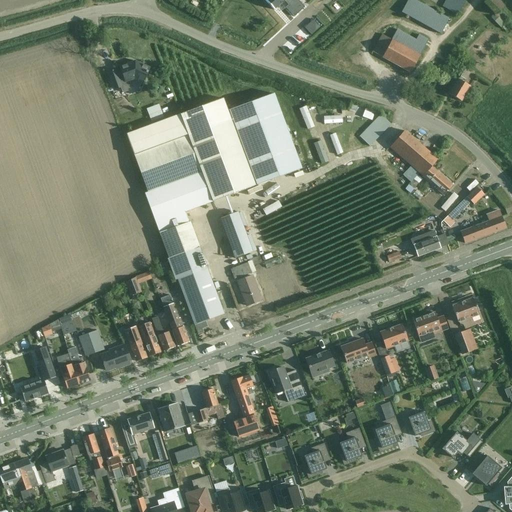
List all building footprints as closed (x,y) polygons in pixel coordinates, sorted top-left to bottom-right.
[(265,0),(268,3),(268,2),(275,10),(285,0),(289,5),(285,8),(294,17),(305,7),(298,0),(265,0)] [(449,15),(417,0),(406,0),(401,11),(442,30),(449,15)] [(494,21),(502,29),(503,28),(507,32),(511,27),(500,16),(494,21)] [(313,20),(304,28),(311,35),(320,27),(313,20)] [(382,34),(372,52),(410,73),(420,55),(429,40),(419,34),(416,40),(398,30),(392,40),(382,34)] [(130,85),(128,80),(134,78),(143,82),(149,68),(138,63),(138,65),(132,63),(120,67),(122,72),(117,73),(115,70),(109,72),(115,89),(121,87),(123,92),(128,91),(130,85)] [(459,79),(450,94),(461,101),(470,86),(464,82),(470,72),(465,69),(459,79)] [(274,94),(229,111),(228,111),(231,119),(255,186),(302,169),(274,94)] [(231,119),(228,111),(223,99),(126,134),(148,192),(145,193),(169,258),(167,259),(175,280),(177,279),(194,325),(224,314),(190,222),(187,223),(183,213),(255,186),(231,119)] [(304,102),(297,104),(303,124),(309,122),(304,102)] [(146,109),(152,122),(164,117),(158,104),(146,109)] [(340,109),(334,111),(338,127),(344,125),(340,109)] [(370,146),(391,124),(381,115),(359,136),(370,146)] [(431,167),(437,160),(404,131),(390,147),(423,176),(422,176),(422,177),(431,167)] [(327,136),(334,155),(341,153),(334,133),(327,136)] [(315,147),(319,162),(325,160),(321,146),(315,147)] [(453,185),(431,167),(422,177),(430,184),(432,182),(437,187),(436,189),(444,195),(453,185)] [(410,193),(422,179),(409,168),(401,177),(409,184),(407,186),(408,186),(406,189),(410,193)] [(474,205),(484,194),(477,187),(466,197),(471,202),(474,205)] [(471,202),(466,197),(443,221),(450,227),(455,223),(452,220),(471,202)] [(276,200),(260,208),(263,214),(279,206),(276,200)] [(486,216),(489,221),(480,224),(485,235),(485,236),(505,228),(501,217),(499,211),(486,216)] [(242,212),(238,213),(238,212),(227,216),(225,212),(219,214),(235,258),(256,251),(252,239),(250,234),(247,236),(243,227),(247,226),(242,212)] [(480,224),(461,232),(465,243),(485,235),(480,224)] [(452,229),(445,232),(448,241),(455,237),(452,229)] [(435,231),(411,240),(413,245),(417,257),(440,248),(449,245),(444,234),(437,237),(435,231)] [(383,267),(400,260),(394,245),(377,252),(383,267)] [(248,263),(231,269),(234,279),(251,273),(248,263)] [(142,274),(136,277),(138,284),(145,282),(145,281),(142,274)] [(246,306),(261,300),(252,276),(237,281),(246,306)] [(125,281),(125,282),(131,296),(141,292),(138,284),(136,277),(125,281)] [(458,322),(479,314),(473,298),(452,306),(458,322)] [(161,302),(178,346),(189,342),(183,327),(178,328),(177,324),(180,323),(173,304),(171,299),(161,302)] [(66,315),(58,319),(62,330),(70,327),(74,326),(70,313),(66,315)] [(443,316),(437,319),(434,313),(413,320),(421,342),(429,339),(427,334),(439,329),(440,331),(448,329),(443,316)] [(164,351),(175,347),(169,331),(164,333),(158,316),(152,319),(164,351)] [(161,352),(154,335),(150,322),(139,326),(143,339),(150,356),(161,352)] [(401,324),(380,332),(386,349),(407,341),(401,324)] [(49,325),(41,329),(44,337),(52,334),(52,332),(49,325)] [(125,327),(118,331),(124,341),(128,339),(136,361),(147,357),(141,340),(138,333),(135,326),(126,330),(125,327)] [(85,356),(104,350),(97,330),(79,337),(85,356)] [(473,350),(466,331),(455,335),(462,354),(473,350)] [(371,343),(365,345),(362,339),(341,347),(347,363),(367,356),(368,358),(376,355),(371,343)] [(110,352),(100,355),(106,370),(119,365),(120,367),(129,363),(128,361),(131,360),(125,345),(109,350),(110,352)] [(20,386),(25,402),(25,401),(33,399),(34,399),(35,399),(34,398),(39,396),(39,397),(40,397),(40,396),(48,393),(48,394),(49,394),(44,381),(55,377),(45,348),(34,351),(39,366),(35,368),(40,380),(20,387),(20,386)] [(74,349),(68,351),(71,358),(71,361),(73,366),(75,374),(79,384),(91,380),(85,364),(83,363),(78,364),(76,359),(77,357),(74,349)] [(334,366),(329,351),(305,359),(312,378),(328,372),(327,369),(334,366)] [(87,356),(91,370),(100,367),(95,353),(87,356)] [(394,372),(389,356),(380,359),(386,375),(394,372)] [(71,358),(58,363),(67,388),(79,384),(75,374),(73,366),(71,361),(71,358)] [(437,378),(433,366),(425,369),(430,381),(437,378)] [(287,402),(305,396),(296,370),(285,374),(283,367),(275,370),(275,368),(266,371),(269,380),(271,379),(276,393),(283,391),(287,402)] [(260,429),(254,413),(250,401),(248,395),(253,393),(251,387),(252,386),(249,376),(242,378),(231,382),(237,398),(242,397),(244,403),(241,403),(246,416),(233,420),(239,436),(260,429)] [(395,380),(389,382),(394,393),(399,391),(395,380)] [(218,419),(224,417),(220,404),(218,405),(213,389),(201,392),(206,408),(187,414),(191,426),(198,423),(199,426),(208,423),(207,417),(216,414),(218,419)] [(363,398),(355,401),(358,408),(366,405),(363,398)] [(177,403),(158,409),(159,409),(166,431),(165,432),(184,427),(184,426),(183,426),(175,404),(177,403)] [(384,426),(375,430),(379,441),(376,442),(380,451),(392,447),(391,445),(397,443),(394,433),(400,431),(395,417),(389,403),(380,406),(386,421),(382,422),(384,426)] [(272,407),(266,409),(269,418),(275,416),(272,407)] [(128,421),(120,423),(128,450),(143,444),(140,433),(159,427),(154,411),(150,412),(127,419),(128,421)] [(409,412),(400,415),(405,429),(411,426),(415,436),(421,434),(421,436),(434,431),(430,422),(427,423),(423,412),(414,415),(413,411),(409,412)] [(352,412),(345,415),(347,421),(355,418),(352,412)] [(317,437),(322,435),(318,426),(313,428),(317,437)] [(122,467),(118,455),(109,428),(98,432),(100,437),(103,444),(104,447),(108,461),(106,462),(109,472),(122,467)] [(364,444),(359,429),(346,433),(348,440),(339,443),(343,454),(341,455),(344,464),(357,460),(356,458),(362,456),(358,446),(364,444)] [(453,458),(457,452),(460,455),(460,456),(463,453),(469,457),(482,442),(476,437),(469,445),(466,442),(467,441),(462,437),(463,437),(461,436),(456,432),(442,449),(453,458)] [(159,433),(155,434),(161,458),(162,462),(167,460),(166,457),(159,433)] [(93,460),(96,470),(104,467),(93,434),(82,438),(88,455),(89,455),(90,461),(93,460)] [(285,438),(275,442),(277,449),(287,445),(285,438)] [(77,453),(74,443),(69,445),(72,454),(77,453)] [(326,469),(326,468),(323,459),(329,457),(324,444),(311,448),(313,453),(304,456),(308,467),(305,468),(309,477),(321,473),(320,471),(326,469)] [(190,448),(181,450),(184,461),(193,458),(190,448)] [(48,462),(39,465),(46,484),(55,480),(52,472),(68,466),(62,450),(46,456),(48,462)] [(122,450),(122,459),(133,458),(133,450),(122,450)] [(468,468),(473,472),(480,478),(479,480),(486,486),(502,468),(487,456),(486,457),(481,453),(468,468)] [(232,457),(223,460),(225,466),(234,463),(232,457)] [(13,463),(0,468),(0,477),(2,484),(4,489),(18,484),(22,497),(23,496),(25,501),(34,498),(31,488),(41,485),(34,466),(31,468),(28,458),(21,460),(13,463)] [(127,470),(141,466),(139,459),(125,464),(127,470)] [(168,464),(158,467),(161,475),(171,472),(168,464)] [(75,466),(69,468),(73,479),(77,492),(83,490),(79,477),(75,466)] [(215,498),(213,493),(208,476),(196,480),(197,480),(199,489),(195,490),(194,490),(195,492),(186,495),(191,511),(210,511),(209,505),(210,505),(210,504),(208,505),(207,501),(215,499),(215,498)] [(509,509),(511,511),(511,476),(507,482),(507,490),(503,490),(504,501),(508,501),(509,509)] [(223,479),(215,481),(217,488),(225,485),(223,479)] [(302,505),(300,499),(302,499),(300,491),(298,492),(296,486),(287,489),(285,483),(273,487),(279,506),(285,504),(287,509),(302,505)] [(159,506),(150,509),(151,511),(176,511),(176,510),(183,507),(177,489),(169,492),(171,497),(158,501),(159,506)] [(228,511),(239,511),(244,511),(238,492),(230,494),(228,489),(216,493),(217,497),(222,511),(228,509),(228,511)] [(251,510),(257,508),(258,511),(265,511),(274,510),(268,491),(259,493),(258,489),(246,493),(251,510)] [(94,491),(86,494),(89,504),(97,501),(94,491)] [(146,511),(142,498),(136,499),(139,511),(146,511)]
